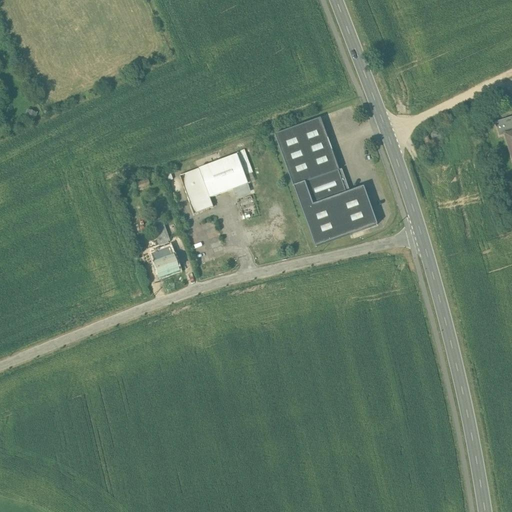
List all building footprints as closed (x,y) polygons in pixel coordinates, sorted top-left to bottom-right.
[(37,113),(27,109),(25,117),(34,121),(37,113)] [(511,117),(494,123),(498,137),(503,136),(511,164),(511,117)] [(293,187),(315,248),(377,225),(363,188),(345,194),(338,172),(339,171),(320,119),(274,135),(293,187)] [(237,155),(198,170),(198,169),(179,177),(190,205),(209,198),(209,199),(209,198),(248,184),(237,155)] [(280,189),(267,190),(269,205),(281,204),(280,189)] [(209,198),(190,205),(193,215),(213,208),(209,198),(209,199),(209,198)] [(247,228),(262,223),(260,219),(245,224),(247,228)] [(137,222),(128,225),(130,229),(131,234),(139,231),(137,222)] [(169,242),(158,246),(161,253),(170,249),(171,249),(169,242)] [(158,246),(148,249),(151,256),(152,256),(161,253),(158,246)] [(161,253),(152,256),(154,263),(159,278),(178,271),(173,256),(172,256),(170,249),(161,253)]
